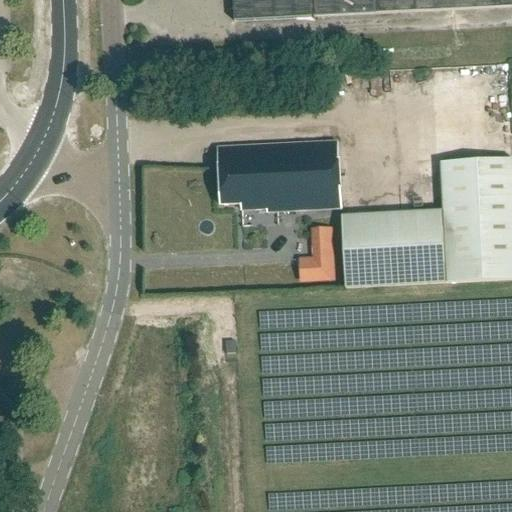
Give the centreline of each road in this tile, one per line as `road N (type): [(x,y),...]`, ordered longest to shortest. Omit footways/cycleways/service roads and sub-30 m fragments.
road 1 (tertiary): [(83,395),(120,257),(118,180)]
road 2 (unclassified): [(118,180),(109,0)]
road 3 (secondary): [(38,147),(64,63),(61,0)]
road 4 (tertiary): [(46,511),(83,395)]
